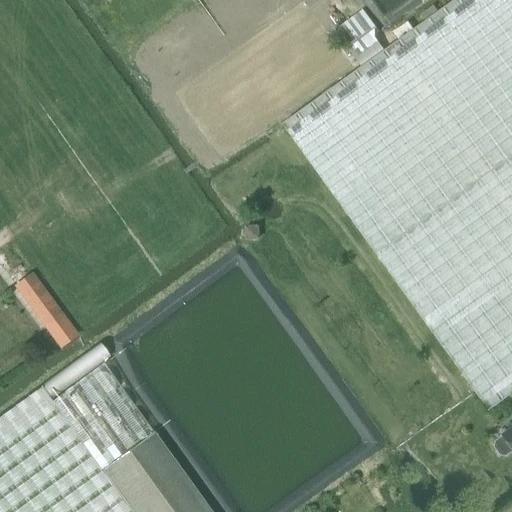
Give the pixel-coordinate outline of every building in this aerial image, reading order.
[(511,0),(455,0),(285,123),(282,125),(310,164),(478,398),(488,411),(511,393),(511,0)] [(347,31),(358,46),(370,37),(367,33),(371,31),(362,19),(347,31)] [(0,511),(131,511),(101,470),(153,433),(103,364),(51,401),(40,387),(0,415),(0,511)] [(511,430),(496,442),(495,448),(501,456),(507,457),(511,452),(511,430)] [(210,511),(153,433),(101,470),(131,511),(210,511)]
